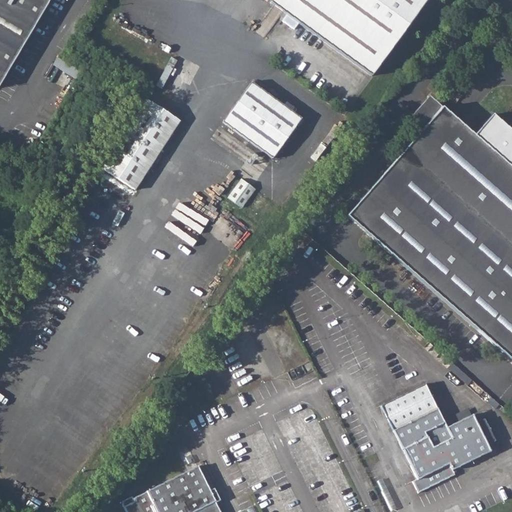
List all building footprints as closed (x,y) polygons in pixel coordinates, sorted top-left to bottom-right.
[(0,0),(0,83),(49,0),(0,0)] [(371,76),(426,0),(271,0),(270,2),(371,76)] [(222,122),(272,159),(301,118),(251,82),(222,122)] [(441,107),(428,95),(408,118),(421,130),(441,107)] [(135,190),(180,121),(147,100),(102,168),(135,190)] [(511,168),(441,107),(421,130),(346,216),(511,360),(511,168)] [(241,208),(255,189),(241,179),(227,197),(241,208)] [(381,407),(416,479),(412,481),(417,492),(454,475),(451,469),(490,451),(472,414),(446,427),(425,384),(381,407)] [(197,466),(141,494),(133,498),(134,501),(124,507),(126,511),(219,511),(215,503),(209,490),(197,466)] [(132,496),(133,498),(141,494),(137,486),(129,490),(132,496)] [(209,490),(215,503),(220,500),(214,488),(209,490)] [(122,502),(124,507),(134,501),(133,498),(132,496),(122,502)]
